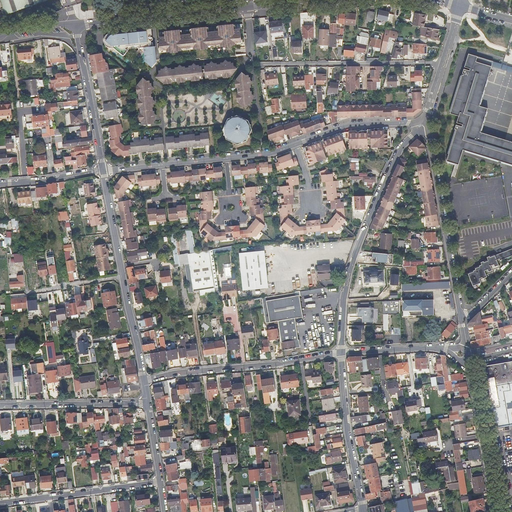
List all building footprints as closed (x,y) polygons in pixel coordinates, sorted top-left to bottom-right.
[(2,0),(6,11),(11,9),(12,11),(43,1),(42,0),(2,0)] [(370,30),(373,15),(367,13),(364,29),(370,30)] [(299,15),(299,19),(299,22),(301,22),(314,21),(314,14),(299,15)] [(424,15),(419,14),(414,14),(412,26),(423,27),(424,22),(423,22),(424,15)] [(344,15),(340,16),(335,16),(335,24),(331,23),(331,25),(329,25),(329,36),(338,36),(338,24),(343,24),(344,15)] [(344,15),(343,24),(343,26),(354,27),(355,16),(344,15)] [(281,33),(280,23),(276,23),(276,22),(272,23),(272,24),(268,24),(269,35),(281,33)] [(182,31),(163,33),(164,39),(159,39),(161,52),(164,51),(164,53),(167,52),(167,53),(171,53),(171,52),(178,51),(178,52),(181,52),(181,51),(185,50),(185,49),(191,49),(194,49),(194,50),(198,50),(198,49),(205,48),(205,49),(208,48),(211,47),(211,46),(217,45),(218,46),(221,46),(221,47),(224,47),(224,46),(232,45),(232,46),(235,46),(235,45),(238,44),(238,43),(241,43),(240,30),(236,31),(235,25),(216,27),(217,33),(209,34),(208,28),(190,30),(190,36),(182,37),(182,31)] [(302,39),(307,39),(312,39),(311,27),(301,28),(302,39)] [(428,28),(427,33),(427,38),(436,39),(436,36),(437,29),(428,28)] [(112,49),(114,49),(124,58),(130,50),(139,49),(139,52),(137,52),(136,54),(136,56),(137,57),(139,58),(141,58),(142,56),(142,55),(144,54),(145,63),(153,69),(157,64),(156,48),(154,48),(153,44),(152,44),(151,42),(153,42),(153,40),(153,39),(152,38),(151,38),(151,37),(153,37),(152,30),(110,35),(107,36),(105,38),(104,40),(104,43),(105,45),(107,48),(109,49),(112,49)] [(322,33),(318,33),(317,46),(327,47),(328,32),(322,31),(322,33)] [(265,33),(254,34),(256,45),(267,43),(265,33)] [(387,38),(396,41),(397,35),(389,33),(387,38)] [(359,38),(356,37),(355,45),(354,52),(364,54),(367,39),(364,39),(364,37),(360,36),(359,38)] [(373,36),(373,38),(372,40),(370,39),(368,47),(379,50),(380,41),(376,41),(377,37),(373,36)] [(328,47),(331,47),(334,47),(334,41),(341,41),(341,38),(329,37),(328,47)] [(402,56),(403,50),(399,49),(399,43),(395,43),(391,59),(398,59),(398,57),(402,57),(402,56)] [(301,44),(296,44),(290,44),(291,55),(301,54),(301,44)] [(426,44),(414,44),(413,52),(425,53),(426,44)] [(34,53),(33,51),(33,49),(22,50),(22,51),(18,51),(18,60),(32,58),(31,54),(34,53)] [(88,56),(91,72),(94,72),(94,75),(98,74),(103,102),(118,99),(113,71),(109,72),(108,65),(105,63),(105,62),(105,61),(104,61),(103,60),(102,55),(96,56),(96,54),(88,56)] [(511,142),(480,132),(487,109),(479,106),(488,76),(490,77),(491,72),(490,72),(493,61),(468,54),(464,67),(470,69),(469,71),(463,69),(462,74),(464,74),(463,75),(456,99),(454,98),(450,114),(458,116),(456,123),(462,125),(461,127),(456,125),(454,129),(456,130),(446,161),(455,164),(460,147),(511,163),(511,142)] [(76,59),(71,59),(69,60),(66,60),(68,70),(77,68),(76,59)] [(231,63),(228,64),(228,63),(227,62),(225,62),(224,63),(224,64),(221,64),(221,66),(217,66),(217,65),(214,65),(213,64),(212,63),(211,63),(210,64),(210,66),(207,66),(207,67),(205,67),(205,70),(206,73),(206,79),(210,79),(210,78),(217,77),(217,78),(224,77),(224,76),(231,75),(231,76),(232,76),(236,72),(234,70),(233,67),(233,65),(231,65),(231,63)] [(199,67),(196,67),(195,66),(194,66),(193,66),(192,68),(190,68),(190,69),(185,70),(185,68),(182,69),(181,68),(180,67),(179,68),(178,69),(176,69),(176,71),(171,71),(171,70),(168,70),(167,69),(166,69),(165,69),(165,71),(162,71),(163,72),(160,73),(160,74),(160,77),(158,80),(163,84),(165,83),(165,82),(171,82),(171,83),(178,82),(178,81),(185,80),(185,81),(192,80),(199,79),(199,80),(203,79),(202,74),(202,71),(201,68),(199,68),(199,67)] [(357,68),(344,68),(344,76),(353,76),(354,76),(354,74),(357,74),(357,68)] [(379,68),(369,68),(369,79),(377,78),(377,71),(379,71),(379,68)] [(410,81),(422,81),(421,70),(410,70),(410,81)] [(50,79),(51,83),(58,82),(59,82),(69,81),(71,80),(70,79),(69,79),(68,73),(70,73),(70,71),(57,73),(58,78),(50,79)] [(276,74),(264,76),(266,87),(278,85),(276,74)] [(456,99),(463,75),(462,75),(455,96),(454,98),(456,99)] [(252,103),(252,100),(253,100),(254,99),(254,97),(253,96),(252,96),(251,93),(250,93),(249,89),(251,88),(251,86),(252,86),(252,85),(252,83),(252,82),(250,82),(250,79),(249,79),(248,77),(246,77),(243,77),(241,76),(237,80),(237,82),(238,82),(239,88),(238,88),(239,95),(240,95),(240,102),(239,104),(244,108),(246,106),(249,105),(251,105),(251,103),(252,103)] [(353,79),(353,76),(344,76),(344,85),(357,85),(357,79),(353,79)] [(304,86),(303,77),(291,78),(292,87),(304,86)] [(24,79),(24,81),(24,84),(26,83),(27,95),(37,94),(36,78),(24,79)] [(378,83),(377,78),(369,79),(366,79),(366,91),(375,91),(375,83),(378,83)] [(394,83),(396,83),(398,83),(398,78),(384,78),(384,89),(394,89),(394,83)] [(327,88),(327,91),(327,94),(334,95),(334,98),(336,98),(337,82),(335,81),(335,85),(330,84),(329,84),(328,84),(328,88),(327,88)] [(60,86),(59,82),(58,82),(51,83),(49,83),(51,92),(55,91),(54,87),(57,87),(60,86)] [(153,94),(152,91),(154,91),(154,89),(153,88),(152,87),(152,85),(150,85),(150,83),(148,83),(145,83),(142,82),(139,86),(139,88),(140,88),(140,94),(139,94),(140,102),(141,102),(142,108),(141,108),(142,116),(143,116),(143,123),(143,126),(154,125),(154,123),(156,122),(155,120),(157,119),(157,118),(156,117),(155,116),(155,113),(153,113),(152,109),(154,108),(154,106),(155,105),(155,104),(155,102),(154,102),(153,99),(151,99),(151,94),(153,94)] [(357,90),(357,85),(344,85),(344,93),(353,93),(353,91),(357,90)] [(67,91),(68,102),(77,100),(78,100),(77,90),(67,91)] [(408,90),(408,100),(417,100),(417,93),(416,93),(416,90),(408,90)] [(306,107),(305,93),(290,95),(291,109),(306,107)] [(409,108),(403,108),(404,118),(409,118),(417,113),(417,102),(408,102),(409,108)] [(10,103),(0,104),(1,115),(11,114),(10,103)] [(105,116),(106,117),(107,120),(114,119),(119,118),(119,116),(120,114),(121,111),(120,109),(119,107),(117,105),(117,103),(104,106),(105,109),(104,112),(104,114),(105,116)] [(388,109),(380,109),(380,117),(380,118),(392,118),(392,109),(392,106),(388,106),(388,109)] [(395,106),(392,106),(392,109),(392,118),(404,118),(403,108),(395,109),(395,106)] [(83,122),(83,116),(82,110),(71,112),(72,123),(83,122)] [(52,112),(48,112),(48,116),(45,117),(43,117),(33,118),(34,129),(47,128),(50,127),(49,123),(53,122),(52,112)] [(237,116),(228,120),(223,132),(226,141),(237,146),(247,142),(252,131),(249,122),(237,116)] [(164,151),(163,139),(155,140),(156,142),(149,143),(149,141),(135,142),(135,144),(132,145),(132,147),(125,148),(120,144),(119,138),(122,137),(121,134),(123,133),(120,119),(114,120),(115,127),(110,128),(111,133),(109,134),(112,149),(114,151),(112,152),(120,158),(121,156),(123,158),(138,156),(138,154),(148,153),(148,155),(159,154),(159,151),(164,151)] [(319,119),(311,122),(314,131),(325,126),(323,119),(319,120),(319,119)] [(298,121),(291,124),(294,135),(299,134),(298,131),(301,130),(299,123),(298,121)] [(303,122),(299,123),(301,130),(303,135),(314,131),(311,122),(304,125),(303,122)] [(291,124),(283,127),(286,135),(288,135),(289,137),(294,135),(291,124)] [(79,131),(79,132),(77,133),(77,137),(87,136),(86,125),(72,127),(72,131),(79,131)] [(283,126),(275,129),(280,141),(285,139),(284,135),(286,135),(283,127),(283,126)] [(55,142),(62,141),(61,128),(54,129),(55,135),(55,141),(55,142)] [(275,129),(267,131),(269,141),(273,140),(274,143),(280,141),(275,129)] [(367,134),(367,139),(370,139),(370,132),(381,132),(381,137),(387,137),(389,137),(388,130),(382,130),(382,129),(374,129),(374,130),(367,130),(367,131),(367,134)] [(381,132),(370,132),(370,139),(371,149),(387,148),(387,137),(381,137),(381,132)] [(329,137),(323,140),(323,141),(324,143),(341,136),(340,135),(339,133),(333,136),(333,137),(330,138),(329,137)] [(367,134),(349,135),(349,139),(349,146),(349,149),(368,149),(367,139),(367,134)] [(174,138),(167,139),(168,150),(173,150),(173,152),(184,151),(184,149),(194,148),(194,150),(205,149),(204,147),(210,146),(209,135),(201,136),(201,137),(195,138),(195,136),(180,138),(180,140),(174,140),(174,138)] [(15,147),(14,145),(14,143),(9,143),(9,139),(10,139),(10,136),(5,137),(5,139),(6,139),(7,148),(15,147)] [(341,136),(324,143),(326,149),(328,154),(329,156),(346,150),(345,146),(342,140),(341,136)] [(416,140),(408,147),(413,152),(421,143),(419,141),(418,141),(416,140)] [(303,149),(305,155),(307,154),(313,152),(311,148),(321,144),(323,150),(326,149),(324,143),(323,141),(316,144),(316,142),(309,145),(309,146),(303,149)] [(424,146),(421,143),(413,152),(417,157),(425,149),(423,147),(424,146)] [(313,152),(307,154),(311,165),(327,159),(323,150),(321,144),(311,148),(313,152)] [(511,163),(460,147),(455,164),(458,165),(463,150),(511,165),(511,163)] [(17,157),(12,157),(6,157),(6,154),(0,154),(0,163),(17,162),(17,157)] [(40,154),(39,154),(38,154),(38,155),(33,156),(34,166),(47,164),(46,154),(40,155),(40,154)] [(87,164),(86,154),(83,154),(77,155),(77,158),(78,158),(79,165),(87,164)] [(78,168),(77,158),(77,155),(66,156),(66,161),(73,161),(74,168),(78,168)] [(284,157),(288,168),(295,165),(295,166),(299,165),(297,157),(293,159),(291,155),(284,157)] [(288,168),(284,157),(278,160),(279,163),(276,164),(278,171),(288,168)] [(400,158),(398,164),(404,167),(406,161),(400,158)] [(269,163),(260,164),(261,174),(273,173),(273,165),(269,166),(269,163)] [(427,166),(427,163),(416,165),(417,171),(429,169),(428,166),(427,166)] [(398,164),(392,175),(399,178),(404,167),(398,164)] [(248,168),(244,168),(245,176),(257,175),(256,165),(248,166),(248,168)] [(241,166),(232,167),(233,177),(245,176),(244,168),(241,169),(241,166)] [(214,172),(210,172),(211,180),(223,178),(222,169),(214,170),(214,172)] [(322,176),(323,182),(326,182),(333,181),(333,174),(329,174),(327,169),(320,172),(322,176)] [(430,173),(429,169),(417,171),(418,178),(429,176),(429,173),(430,173)] [(206,170),(199,171),(200,182),(207,181),(207,180),(211,180),(210,172),(207,172),(206,170)] [(192,174),(189,174),(190,182),(193,182),(194,183),(200,182),(199,171),(192,172),(192,174)] [(171,176),(167,177),(168,184),(172,184),(172,185),(179,184),(178,173),(171,174),(171,176)] [(185,173),(178,173),(179,184),(186,183),(186,182),(190,182),(189,174),(185,175),(185,173)] [(392,179),(390,182),(401,186),(403,180),(399,178),(392,175),(391,179),(392,179)] [(142,179),(138,180),(139,187),(143,187),(143,188),(150,187),(148,176),(142,177),(142,179)] [(156,176),(148,176),(150,187),(157,186),(157,185),(161,185),(160,177),(156,178),(156,176)] [(300,185),(299,176),(291,177),(290,177),(290,180),(287,180),(287,187),(293,186),(300,185)] [(430,179),(429,176),(418,178),(419,184),(431,182),(431,178),(430,179)] [(123,178),(119,184),(128,191),(132,185),(135,184),(134,177),(128,177),(126,180),(123,178)] [(339,187),(338,181),(333,181),(326,182),(327,188),(329,188),(330,191),(336,191),(336,187),(339,187)] [(84,184),(86,197),(95,196),(94,191),(93,191),(92,189),(91,182),(84,184)] [(388,184),(387,187),(398,192),(401,186),(390,182),(389,184),(388,184)] [(421,191),(431,189),(431,186),(432,186),(431,182),(419,184),(421,191)] [(47,184),(48,189),(48,194),(57,193),(56,183),(47,184)] [(128,191),(119,184),(115,190),(117,191),(115,194),(116,200),(124,199),(123,196),(128,191)] [(287,187),(281,187),(282,193),(285,193),(285,196),(292,195),(292,192),(294,192),(293,186),(287,187)] [(47,195),(47,191),(46,187),(37,188),(38,196),(47,195)] [(386,191),(385,194),(395,198),(398,192),(387,187),(385,191),(386,191)] [(247,195),(247,198),(256,197),(255,194),(259,193),(258,188),(244,189),(245,195),(247,195)] [(432,192),(431,189),(421,191),(422,197),(434,195),(433,191),(432,192)] [(32,197),(31,190),(17,192),(19,203),(27,202),(27,204),(33,203),(32,197)] [(328,195),(329,201),(332,200),(341,199),(340,193),(337,194),(336,191),(330,191),(330,194),(328,195)] [(211,193),(199,194),(200,200),(203,199),(203,202),(209,202),(209,199),(211,199),(211,193)] [(383,196),(382,199),(393,204),(395,198),(385,194),(384,196),(383,196)] [(283,200),(284,206),(293,205),(295,205),(295,198),(293,199),(292,195),(285,196),(286,199),(283,200)] [(434,199),(434,195),(422,197),(423,204),(434,202),(433,199),(434,199)] [(363,209),(364,209),(365,209),(365,197),(355,196),(355,205),(355,209),(356,209),(363,209)] [(251,206),(260,205),(259,199),(256,200),(256,197),(247,198),(248,201),(246,201),(246,207),(250,206),(251,206)] [(341,202),(341,199),(332,200),(333,210),(337,209),(345,208),(344,202),(341,202)] [(381,203),(380,206),(390,210),(393,204),(382,199),(380,203),(381,203)] [(131,201),(119,203),(120,210),(122,209),(123,212),(130,211),(130,208),(132,207),(131,201)] [(201,206),(201,211),(208,211),(210,210),(213,210),(212,205),(210,205),(209,202),(203,202),(204,206),(201,206)] [(434,205),(434,202),(423,204),(424,210),(436,208),(435,204),(434,205)] [(89,217),(99,215),(100,215),(99,211),(98,211),(97,208),(96,203),(87,204),(89,217)] [(255,215),(263,214),(262,208),(260,208),(260,205),(251,206),(252,209),(250,210),(251,216),(255,215)] [(281,210),(281,215),(289,215),(294,214),(293,205),(284,206),(284,209),(281,210)] [(378,208),(377,211),(387,216),(390,210),(380,206),(379,208),(378,208)] [(186,207),(177,207),(177,209),(178,218),(187,217),(186,207)] [(347,221),(345,208),(337,209),(338,214),(334,219),(343,226),(347,221)] [(425,216),(436,215),(436,212),(437,212),(436,208),(424,210),(425,216)] [(178,218),(177,209),(168,210),(170,221),(179,220),(178,218)] [(157,220),(156,211),(156,210),(148,211),(149,221),(157,220)] [(166,221),(165,210),(156,211),(157,220),(158,222),(166,221)] [(130,211),(123,212),(123,216),(121,216),(122,222),(134,220),(133,214),(131,214),(130,211)] [(198,215),(199,221),(206,220),(211,220),(210,214),(208,214),(208,211),(201,211),(202,215),(198,215)] [(377,211),(375,215),(376,215),(375,218),(385,222),(387,216),(377,211)] [(252,225),(261,231),(265,226),(264,226),(262,224),(264,222),(263,214),(255,215),(256,219),(252,225)] [(89,217),(91,226),(101,224),(99,215),(89,217)] [(282,228),(287,232),(294,223),(289,219),(289,215),(281,215),(283,227),(282,228)] [(438,226),(436,215),(425,216),(424,217),(426,227),(438,226)] [(375,218),(374,218),(369,229),(381,230),(385,222),(375,218)] [(324,232),(326,232),(325,224),(323,224),(323,219),(319,220),(319,219),(314,220),(315,231),(324,230),(324,232)] [(340,231),(343,226),(334,219),(330,223),(325,224),(326,232),(339,230),(340,231)] [(134,220),(122,222),(123,227),(125,227),(126,230),(133,228),(133,225),(135,225),(134,220)] [(206,220),(199,221),(200,225),(200,229),(202,230),(201,232),(200,233),(205,237),(212,229),(207,224),(206,220)] [(307,232),(315,231),(314,220),(309,220),(309,221),(306,221),(306,226),(304,226),(304,234),(307,234),(307,232)] [(292,235),(304,234),(304,226),(299,227),(294,223),(287,232),(291,236),(292,235)] [(244,230),(244,237),(247,237),(253,237),(254,235),(257,236),(257,237),(261,231),(252,225),(248,229),(244,230)] [(224,232),(221,233),(222,240),(226,239),(226,238),(234,237),(232,226),(227,227),(227,228),(224,228),(224,232)] [(244,237),(244,230),(240,230),(240,226),(237,226),(232,226),(234,237),(240,236),(240,238),(244,237)] [(133,228),(126,230),(126,233),(124,233),(126,239),(138,237),(136,231),(134,232),(133,228)] [(186,229),(190,253),(197,252),(191,228),(186,229)] [(214,241),(222,240),(221,233),(217,233),(212,229),(205,237),(210,241),(212,239),(214,241)] [(424,233),(424,236),(424,239),(427,239),(428,243),(435,242),(435,232),(424,233)] [(391,250),(391,242),(391,234),(381,234),(380,250),(391,250)] [(133,239),(129,239),(125,240),(127,250),(135,249),(133,239)] [(104,244),(94,246),(96,259),(107,257),(108,257),(107,252),(106,252),(105,249),(104,244)] [(511,256),(511,248),(495,256),(490,259),(489,257),(486,258),(487,260),(484,261),(485,262),(483,263),(483,262),(480,263),(481,265),(479,266),(479,267),(478,267),(478,266),(474,268),(475,270),(473,271),(473,272),(468,274),(474,288),(482,285),(481,282),(488,279),(487,276),(494,273),(493,272),(500,269),(497,261),(499,260),(500,262),(511,256)] [(214,288),(217,287),(212,249),(197,252),(190,253),(188,253),(189,264),(193,291),(200,290),(214,288)] [(439,261),(439,256),(438,250),(428,251),(429,262),(439,261)] [(133,262),(133,263),(139,262),(138,252),(138,251),(128,253),(129,262),(133,262)] [(241,276),(245,278),(250,280),(250,285),(259,284),(259,289),(267,288),(263,251),(238,253),(241,276)] [(15,261),(24,260),(23,252),(14,253),(15,261)] [(178,255),(180,265),(185,264),(189,264),(188,253),(178,255)] [(96,259),(99,272),(111,270),(110,265),(108,265),(108,264),(107,257),(96,259)] [(46,261),(38,263),(39,276),(48,275),(46,261)] [(67,271),(71,271),(75,270),(73,261),(66,262),(67,271)] [(52,266),(50,266),(49,266),(50,274),(53,273),(54,275),(57,274),(55,263),(53,263),(52,264),(52,266)] [(330,277),(330,275),(330,273),(328,273),(328,270),(329,270),(329,265),(317,266),(318,279),(330,277)] [(418,275),(417,266),(403,267),(403,276),(418,275)] [(135,273),(133,267),(128,268),(130,278),(138,276),(138,274),(137,273),(135,273)] [(439,278),(439,273),(438,267),(428,268),(429,279),(439,278)] [(160,272),(162,283),(172,282),(170,269),(166,270),(166,271),(160,272)] [(384,271),(374,271),(365,271),(365,279),(362,279),(363,288),(384,287),(384,271)] [(23,285),(23,279),(23,274),(16,274),(16,281),(10,281),(10,286),(23,285)] [(251,290),(250,285),(250,280),(245,278),(241,276),(243,291),(251,290)] [(227,297),(237,296),(236,284),(235,279),(228,280),(228,285),(221,285),(222,298),(227,298),(227,297)] [(423,290),(451,288),(450,282),(402,285),(402,291),(423,290)] [(156,286),(145,288),(147,298),(158,295),(156,286)] [(101,293),(104,307),(117,305),(115,291),(101,293)] [(142,292),(138,293),(134,294),(136,303),(144,301),(142,292)] [(286,302),(301,300),(300,295),(296,296),(296,292),(262,298),(262,305),(286,301),(286,302)] [(74,297),(75,304),(77,313),(87,311),(89,308),(88,301),(81,302),(80,296),(74,297)] [(12,309),(28,308),(27,300),(27,298),(11,299),(12,309)] [(28,313),(28,317),(29,321),(33,321),(32,311),(30,311),(30,310),(38,309),(37,299),(31,299),(27,300),(28,308),(28,313)] [(303,317),(301,300),(286,302),(286,301),(262,305),(265,324),(267,324),(278,322),(279,325),(282,350),(287,349),(288,351),(291,351),(291,349),(300,348),(298,340),(295,318),(303,317)] [(434,315),(434,308),(434,300),(403,301),(403,316),(434,315)] [(383,302),(383,315),(383,328),(388,328),(388,312),(400,312),(400,301),(383,302)] [(67,317),(77,315),(77,313),(75,304),(69,305),(68,304),(65,304),(67,317)] [(57,320),(56,316),(55,310),(55,307),(49,307),(52,326),(58,325),(57,320)] [(59,309),(55,310),(56,316),(57,320),(66,319),(64,307),(60,307),(60,309),(59,309)] [(118,319),(117,312),(116,308),(107,309),(109,319),(110,319),(111,329),(121,327),(119,319),(118,319)] [(481,318),(479,313),(469,323),(467,327),(467,328),(494,322),(492,317),(481,320),(481,318)] [(153,326),(152,318),(144,319),(142,319),(143,327),(153,326)] [(503,331),(511,329),(510,325),(502,327),(501,320),(497,321),(498,325),(498,328),(500,335),(495,337),(493,337),(492,337),(491,338),(492,342),(494,341),(495,340),(496,341),(505,338),(503,331)] [(442,333),(445,334),(447,336),(457,325),(452,321),(442,333)] [(350,339),(350,341),(360,342),(361,330),(363,330),(364,326),(347,326),(347,339),(350,339)] [(145,332),(145,334),(145,336),(150,335),(151,341),(156,340),(156,339),(154,331),(154,330),(145,332)] [(247,342),(247,341),(254,340),(253,330),(241,331),(243,343),(247,342)] [(269,340),(274,340),(279,339),(278,330),(268,331),(269,340)] [(474,334),(476,341),(487,338),(485,332),(474,334)] [(118,349),(128,348),(126,338),(116,340),(117,350),(118,349)] [(487,338),(476,341),(474,342),(475,346),(475,347),(491,343),(489,338),(487,338)] [(87,352),(87,347),(86,344),(88,344),(87,339),(77,341),(79,353),(87,352)] [(263,340),(263,343),(264,346),(261,346),(262,351),(269,350),(268,339),(263,340)] [(181,346),(180,346),(180,349),(178,349),(179,358),(187,357),(185,344),(184,340),(180,340),(181,346)] [(214,343),(216,354),(225,353),(223,340),(214,342),(214,343)] [(238,349),(237,344),(237,340),(226,341),(227,350),(238,349)] [(50,363),(57,362),(56,360),(56,358),(54,342),(47,343),(50,363)] [(191,344),(191,346),(191,348),(187,349),(188,356),(198,355),(196,343),(191,344)] [(204,356),(216,354),(214,343),(203,345),(204,356)] [(167,351),(168,360),(178,358),(176,350),(171,351),(171,348),(170,345),(170,344),(166,345),(166,349),(167,351)] [(128,348),(118,349),(119,357),(122,357),(122,358),(126,357),(126,356),(130,355),(128,348)] [(41,350),(33,351),(34,360),(35,363),(39,363),(39,361),(43,360),(41,350)] [(160,361),(168,360),(167,351),(158,353),(160,361)] [(160,366),(160,361),(158,353),(150,354),(151,362),(154,362),(155,366),(160,366)] [(446,356),(441,355),(442,359),(443,369),(443,371),(445,382),(449,382),(452,381),(461,380),(460,375),(449,376),(446,356)] [(59,375),(65,374),(71,373),(69,364),(66,364),(65,357),(56,358),(56,360),(57,362),(59,375)] [(360,372),(364,372),(362,359),(362,357),(349,358),(347,360),(347,362),(350,362),(355,362),(356,367),(360,367),(360,372)] [(378,357),(367,359),(369,368),(379,367),(378,357)] [(426,358),(421,359),(416,359),(416,369),(426,369),(426,358)] [(122,368),(123,376),(124,380),(124,382),(138,380),(135,359),(121,361),(121,365),(125,364),(126,368),(122,368)] [(30,361),(31,368),(32,375),(27,375),(29,392),(42,391),(39,374),(45,373),(43,362),(39,363),(35,363),(34,360),(30,361)] [(511,360),(485,365),(495,427),(511,424),(511,360)] [(332,371),(332,369),(332,367),(334,367),(333,362),(325,363),(326,372),(332,371)] [(407,362),(396,364),(397,375),(409,373),(407,362)] [(397,375),(396,364),(385,366),(387,378),(397,376),(397,375)] [(52,381),(55,380),(58,380),(56,369),(53,370),(49,370),(46,371),(48,390),(53,390),(52,381)] [(322,381),(322,378),(321,374),(321,371),(316,372),(312,373),(311,371),(305,372),(306,380),(313,379),(313,383),(322,381)] [(282,388),(291,387),(299,386),(297,374),(281,377),(282,388)] [(372,386),(372,380),(371,374),(360,376),(362,388),(372,386)] [(80,386),(80,387),(89,386),(89,387),(90,387),(96,386),(94,375),(79,377),(79,378),(80,386)] [(261,380),(263,390),(263,392),(268,391),(276,390),(274,378),(261,380)] [(107,381),(108,391),(109,393),(119,391),(118,386),(120,386),(119,379),(107,381)] [(227,392),(232,392),(231,385),(230,381),(220,382),(221,388),(226,387),(227,392)] [(452,381),(449,382),(445,382),(445,388),(446,391),(453,390),(452,381)] [(199,382),(188,384),(189,394),(200,392),(199,382)] [(389,393),(390,392),(392,392),(392,394),(395,393),(395,392),(398,392),(399,397),(404,397),(403,392),(400,392),(398,382),(388,384),(389,393)] [(455,400),(469,397),(466,382),(458,384),(460,395),(454,396),(455,400)] [(206,384),(207,388),(207,392),(208,399),(213,398),(212,394),(218,393),(216,383),(206,384)] [(231,385),(232,392),(232,395),(237,394),(244,393),(243,383),(231,385)] [(189,394),(188,384),(177,385),(179,395),(184,394),(185,401),(190,400),(189,394)] [(162,386),(158,387),(153,388),(155,398),(164,397),(162,386)] [(320,392),(321,392),(322,395),(331,394),(331,391),(339,389),(338,387),(320,390),(320,392)] [(241,407),(246,407),(244,393),(237,394),(238,395),(240,395),(241,402),(241,407)] [(360,412),(364,411),(369,411),(367,396),(358,397),(359,404),(360,412)] [(470,397),(469,397),(455,400),(450,401),(451,409),(452,411),(456,410),(460,410),(466,409),(465,402),(471,401),(470,397)] [(164,398),(155,399),(157,410),(166,408),(164,398)] [(233,399),(234,408),(241,407),(241,402),(236,403),(235,398),(233,399)] [(322,400),(323,406),(324,412),(334,410),(332,398),(322,400)] [(299,399),(293,400),(287,401),(289,416),(301,414),(299,399)] [(405,401),(406,411),(417,409),(415,399),(405,401)] [(120,423),(119,413),(118,408),(114,409),(115,416),(112,416),(112,417),(109,417),(109,420),(109,425),(120,423)] [(403,422),(402,416),(401,409),(392,410),(394,424),(403,422)] [(457,417),(456,410),(452,411),(449,412),(450,420),(454,419),(454,422),(457,421),(457,417)] [(71,423),(71,424),(71,425),(74,424),(74,423),(83,422),(82,419),(82,412),(74,413),(68,414),(68,423),(71,423)] [(89,423),(95,423),(94,414),(93,413),(88,414),(89,418),(82,419),(83,422),(83,427),(90,427),(89,423)] [(97,441),(100,440),(103,440),(101,431),(100,431),(99,423),(106,422),(105,416),(97,417),(96,414),(94,414),(95,423),(97,441)] [(251,431),(250,424),(249,416),(238,418),(240,432),(251,431)] [(10,418),(5,419),(0,418),(0,423),(1,430),(11,429),(10,418)] [(27,418),(22,419),(16,419),(17,430),(28,429),(27,418)] [(30,430),(40,429),(43,429),(42,418),(29,420),(30,430)] [(56,427),(57,427),(57,425),(55,425),(55,422),(46,422),(47,433),(54,433),(56,432),(56,427)] [(357,434),(384,429),(387,428),(386,422),(371,425),(363,427),(356,429),(357,434)] [(466,436),(465,430),(464,423),(453,425),(455,438),(466,436)] [(216,424),(209,425),(209,427),(210,433),(217,432),(216,424)] [(316,450),(319,449),(321,449),(319,434),(326,433),(325,428),(316,429),(317,433),(314,434),(315,446),(316,450)] [(435,430),(429,431),(430,441),(437,440),(435,430)] [(161,432),(161,443),(173,441),(172,431),(161,432)] [(430,441),(429,431),(422,432),(422,436),(423,443),(430,441)] [(295,444),(302,443),(309,442),(307,432),(294,434),(295,444)] [(366,439),(366,435),(362,436),(362,435),(357,436),(359,446),(367,445),(366,439)] [(134,437),(135,445),(145,443),(144,436),(134,437)] [(342,445),(342,441),(341,437),(333,438),(334,447),(342,445)] [(189,448),(189,444),(188,440),(181,441),(182,449),(189,448)] [(161,443),(161,446),(162,450),(167,450),(170,449),(176,448),(176,441),(173,441),(161,443)] [(370,458),(371,463),(376,462),(385,460),(384,456),(381,457),(380,452),(383,451),(381,442),(370,444),(369,444),(371,452),(372,452),(374,458),(370,458)] [(460,447),(460,443),(453,444),(457,470),(461,469),(466,468),(466,465),(465,461),(461,462),(458,447),(460,447)] [(134,446),(135,456),(143,455),(146,455),(144,445),(134,446)] [(470,460),(481,459),(479,449),(468,450),(470,460)] [(236,464),(236,457),(235,450),(221,451),(222,465),(236,464)] [(323,453),(325,464),(341,461),(339,450),(323,453)] [(76,456),(77,458),(77,461),(81,460),(82,466),(87,465),(86,455),(76,456)] [(143,455),(135,456),(134,456),(135,465),(140,465),(141,465),(140,464),(145,463),(143,455)] [(180,464),(181,469),(192,467),(191,461),(185,462),(180,464)] [(450,481),(453,480),(455,480),(453,466),(448,463),(446,463),(446,461),(435,463),(437,472),(444,471),(445,479),(450,478),(450,481)] [(172,464),(172,463),(172,462),(167,463),(168,472),(178,470),(177,463),(172,464)] [(368,479),(369,478),(379,476),(376,462),(371,463),(365,464),(368,479)] [(150,464),(141,465),(140,465),(141,473),(151,471),(150,464)] [(101,469),(102,474),(102,480),(111,479),(109,468),(101,469)] [(347,481),(346,474),(345,468),(333,470),(334,483),(347,481)] [(267,480),(266,475),(266,469),(249,471),(250,482),(267,480)] [(457,470),(459,481),(460,493),(465,492),(461,469),(457,470)] [(178,470),(168,472),(169,480),(180,479),(178,470)] [(66,472),(61,473),(56,474),(57,482),(58,482),(67,481),(66,472)] [(386,475),(389,489),(395,487),(394,481),(393,473),(386,475)] [(50,476),(46,477),(42,477),(42,474),(39,474),(41,488),(52,487),(50,476)] [(25,475),(12,477),(13,487),(18,486),(26,485),(25,476),(25,475)] [(26,488),(31,488),(35,487),(34,475),(25,476),(26,485),(26,488)] [(379,476),(369,478),(372,493),(375,492),(378,491),(382,490),(379,476)] [(482,476),(472,478),(474,493),(485,491),(482,476)] [(6,487),(4,488),(2,488),(3,493),(7,492),(8,494),(11,494),(10,485),(6,485),(6,487)] [(337,489),(339,501),(350,499),(349,495),(351,495),(350,494),(350,492),(348,492),(347,487),(337,489)] [(313,498),(311,488),(300,490),(302,500),(313,498)] [(172,492),(173,498),(180,497),(179,495),(179,489),(168,491),(169,493),(172,492)] [(424,492),(424,491),(411,494),(412,497),(414,511),(442,511),(439,489),(434,491),(432,491),(424,492)] [(387,503),(388,503),(388,502),(388,498),(391,498),(389,490),(380,493),(382,504),(384,503),(387,503)] [(280,493),(278,493),(275,494),(277,511),(282,511),(282,510),(285,510),(284,500),(281,500),(280,493)] [(329,504),(328,499),(327,493),(315,495),(317,506),(329,504)] [(148,494),(141,495),(135,496),(137,507),(149,505),(148,494)] [(186,494),(179,495),(180,497),(181,505),(181,511),(186,511),(185,503),(188,503),(186,494)] [(350,499),(339,501),(340,504),(353,502),(352,494),(350,494),(351,495),(349,495),(350,499)] [(275,495),(269,496),(264,496),(265,510),(276,509),(275,495)] [(173,498),(168,498),(169,506),(172,506),(181,505),(180,497),(173,498)] [(252,511),(251,498),(236,499),(236,510),(247,510),(246,511),(252,511)] [(409,511),(407,498),(401,499),(397,500),(395,501),(394,501),(395,511),(409,511)] [(484,498),(472,500),(469,500),(471,511),(484,509),(483,505),(485,505),(484,498)] [(211,499),(206,499),(200,500),(201,511),(203,511),(212,511),(211,499)] [(127,511),(130,511),(129,506),(128,500),(120,501),(121,511),(127,511)]
